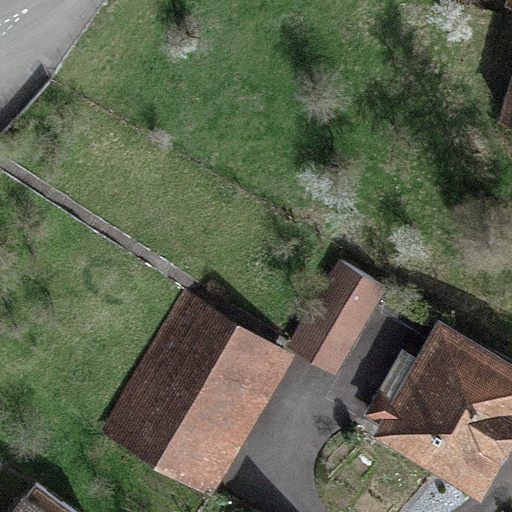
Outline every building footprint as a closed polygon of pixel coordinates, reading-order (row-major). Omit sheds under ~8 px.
[(511,0),(506,0),(511,2),(511,64),(498,103),(511,107),(511,0)] [(396,277),(347,248),(300,328),(349,356),(396,277)] [(309,349),(189,282),(109,424),(229,491),(309,349)] [(511,480),(511,339),(451,308),(388,429),(507,490),(511,480)] [(21,511),(9,511),(0,506),(0,511),(83,511),(40,483),(21,511)]
